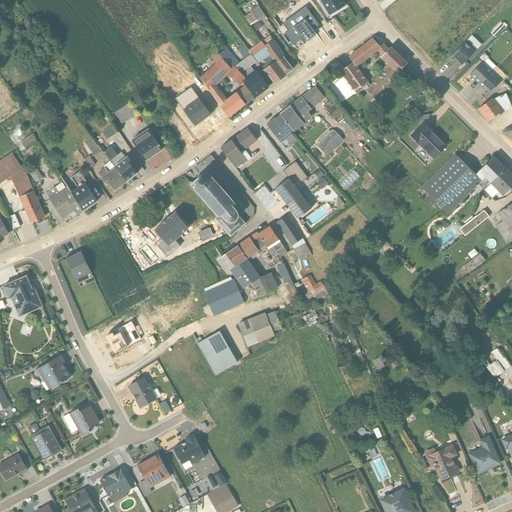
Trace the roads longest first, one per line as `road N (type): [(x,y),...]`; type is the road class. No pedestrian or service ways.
road 1 (residential): [(208,144),(377,19)]
road 2 (residential): [(129,435),(72,328),(41,246)]
road 3 (residential): [(41,246),(208,144)]
road 4 (residential): [(511,156),(377,19)]
road 5 (residential): [(0,507),(129,435)]
road 6 (residential): [(208,144),(265,217),(230,238)]
